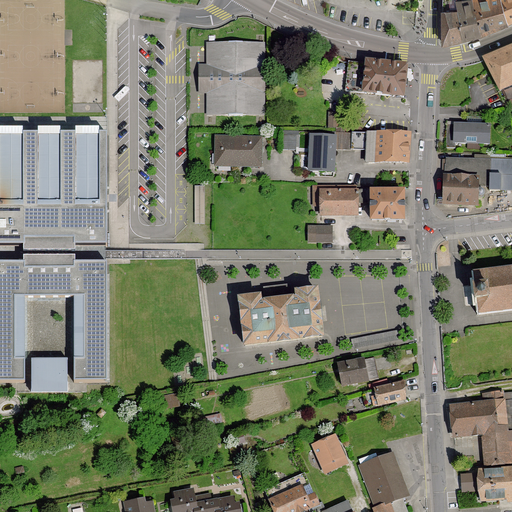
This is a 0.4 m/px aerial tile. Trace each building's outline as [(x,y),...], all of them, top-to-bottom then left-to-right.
[(442,0),(443,42),(461,39),(460,36),(457,0),(442,0)] [(461,39),(479,34),(473,9),(478,8),(476,0),(457,0),(460,36),(461,39)] [(508,22),(501,0),(476,0),(478,8),(473,9),(479,34),(480,33),(508,22)] [(511,0),(501,0),(508,22),(511,20),(511,0)] [(263,44),(208,44),(208,45),(208,72),(222,72),(222,87),(208,87),(208,114),(208,115),(229,115),(229,116),(243,116),(243,115),(263,115),(264,114),(264,93),(265,93),(265,66),(264,66),(264,45),(263,44)] [(511,49),(485,60),(500,91),(511,85),(511,49)] [(345,91),(404,98),(407,67),(367,63),(367,64),(348,62),(345,91)] [(337,113),(329,113),(329,128),(337,128),(337,132),(344,132),(345,117),(337,117),(337,113)] [(480,144),(489,144),(489,126),(447,125),(446,148),(455,148),(455,143),(467,144),(467,149),(480,149),(480,144)] [(310,171),(333,172),(334,149),(335,132),(328,132),(328,137),(311,136),(310,171)] [(409,134),(335,132),(334,149),(344,150),(353,150),(353,149),(368,149),(367,162),(407,162),(409,134)] [(0,134),(0,246),(23,246),(23,251),(75,250),(75,246),(107,246),(107,192),(107,134),(0,134)] [(282,150),(296,150),(296,135),(282,135),(282,150)] [(261,138),(216,137),(216,152),(216,167),(217,167),(217,165),(232,166),(232,167),(233,167),(233,166),(261,167),(261,138)] [(445,204),(476,205),(476,198),(481,198),(482,197),(483,197),(484,196),(484,195),(484,194),(484,192),(483,191),(482,191),(481,190),(480,190),(480,186),(490,186),(489,191),(500,192),(500,190),(511,190),(511,161),(447,159),(445,204)] [(355,186),(313,187),(314,198),(321,198),(321,214),(357,214),(357,203),(357,193),(356,193),(356,190),(355,190),(355,186)] [(372,193),(372,190),(356,190),(356,193),(357,193),(357,203),(372,203),(372,220),(403,220),(403,193),(372,193)] [(332,227),(309,227),(309,243),(332,243),(332,227)] [(23,263),(0,263),(0,382),(25,383),(25,298),(74,298),(74,383),(108,383),(107,263),(75,263),(75,259),(23,259),(23,263)] [(511,269),(472,274),(473,283),(472,283),(472,287),(473,287),(475,303),(474,303),(475,307),(476,306),(477,315),(511,310),(511,269)] [(239,300),(245,346),(322,337),(317,291),(297,293),(297,300),(292,300),(266,303),(260,304),(259,298),(239,300)] [(374,358),(338,365),(342,386),(379,379),(374,358)] [(67,360),(31,360),(31,393),(67,392),(67,360)] [(390,387),(363,393),(367,408),(404,399),(404,384),(403,380),(389,384),(390,387)] [(388,384),(387,380),(369,385),(370,389),(388,384)] [(484,403),(452,407),(454,437),(484,435),(486,465),(511,463),(511,393),(503,394),(503,392),(483,394),(484,403)] [(345,460),(336,441),(329,444),(327,439),(313,446),(324,469),(345,460)] [(391,454),(360,466),(376,509),(374,509),(375,511),(406,511),(401,499),(407,497),(391,454)] [(483,498),(483,500),(485,500),(511,497),(511,469),(483,472),(481,472),(481,473),(461,475),(463,492),(483,491),(483,498)] [(266,491),(275,511),(300,511),(308,509),(309,511),(319,511),(325,509),(322,502),(317,504),(304,474),(266,491)] [(195,511),(193,498),(194,498),(192,490),(175,494),(177,501),(172,502),(173,511),(195,511)] [(217,511),(216,501),(211,502),(210,495),(194,498),(193,498),(195,511),(217,511)] [(217,511),(239,511),(238,505),(234,506),(232,498),(216,501),(217,511)] [(153,511),(152,503),(144,505),(143,500),(129,503),(130,511),(129,511),(153,511)] [(352,511),(348,501),(324,511),(352,511)]
